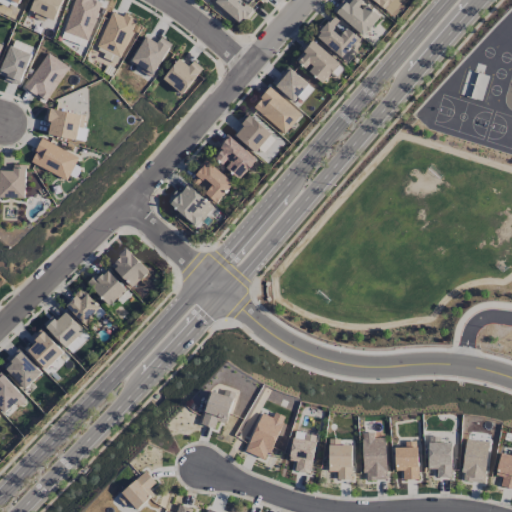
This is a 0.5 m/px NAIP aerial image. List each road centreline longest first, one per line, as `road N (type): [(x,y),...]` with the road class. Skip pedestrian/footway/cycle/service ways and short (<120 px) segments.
road 1 (secondary): [(17,511),(159,365),(475,0)]
road 2 (secondary): [(443,0),(150,338),(0,493)]
road 3 (residential): [(0,328),(98,235),(307,0)]
road 4 (residential): [(128,202),(280,343),(331,364),(440,366),(511,378)]
road 5 (residential): [(482,511),(352,511),(193,465)]
